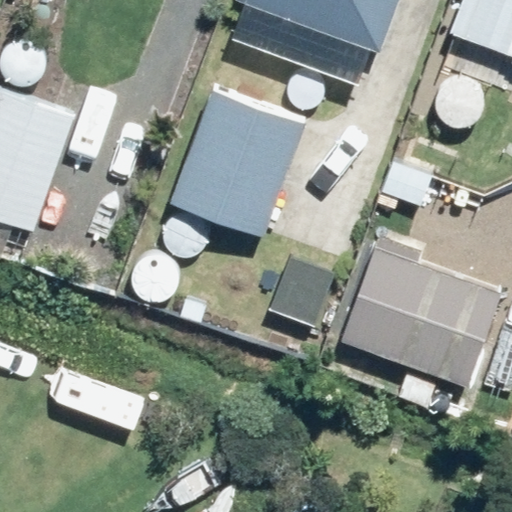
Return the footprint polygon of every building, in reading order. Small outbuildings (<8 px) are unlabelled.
[(375,48),(385,51),(404,0),(246,0),(248,1),(234,37),(362,83),(375,48)] [(511,0),(470,0),(460,31),(511,48),(511,0)] [(7,72),(13,77),(20,80),(28,80),(36,78),(43,73),(47,66),(49,59),(48,51),(44,43),(39,38),(31,34),(24,34),(17,35),(11,39),(6,44),(3,50),(2,57),(3,64),(7,72)] [(441,110),(447,115),(455,118),(463,119),(471,116),(477,111),(481,105),(483,97),(482,89),(479,81),(473,76),(466,73),(458,72),(451,73),(445,77),(440,82),(437,88),(436,96),(437,103),(441,110)] [(0,86),(0,216),(36,229),(77,115),(0,86)] [(216,87),(173,200),(268,235),(310,122),(216,87)] [(387,186),(421,199),(444,134),(410,123),(387,186)] [(167,246),(173,252),(181,255),(189,255),(197,253),(203,248),(208,241),(209,233),(209,225),(205,218),(199,212),(192,209),(185,208),(178,210),(171,213),(166,218),(163,225),(162,232),(163,239),(167,246)] [(343,334),(471,386),(508,297),(380,245),(343,334)] [(137,289),(143,295),(150,298),(158,298),(166,296),(172,291),(177,284),(179,276),(178,268),(174,261),(168,256),(161,252),(154,252),(147,253),(141,257),(136,262),(133,268),(132,275),(133,282),(137,289)] [(183,314),(203,321),(208,305),(188,298),(183,314)] [(79,365),(19,346),(8,380),(69,398),(79,365)] [(439,385),(411,373),(401,393),(429,406),(439,385)] [(170,428),(177,386),(109,375),(97,447),(140,454),(145,424),(170,428)]
